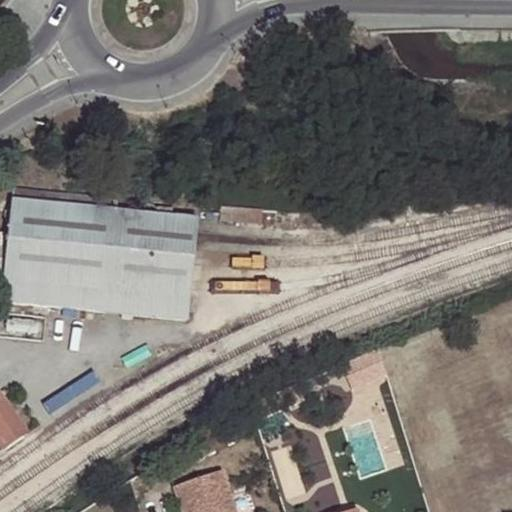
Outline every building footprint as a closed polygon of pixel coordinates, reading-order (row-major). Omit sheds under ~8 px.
[(115,201),(12,191),(3,302),(185,321),(196,220),(113,213),(115,201)] [(301,395),(296,386),(284,391),(251,406),(253,416),(301,395)] [(0,454),(27,436),(0,398),(0,454)] [(290,481),(303,474),(291,449),(278,455),(290,481)] [(235,511),(222,470),(173,486),(182,511),(235,511)]
